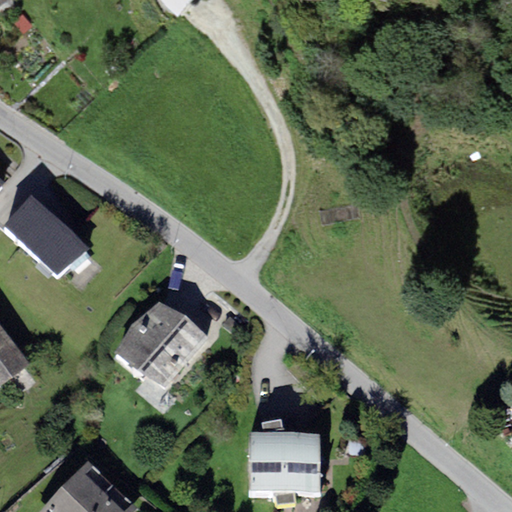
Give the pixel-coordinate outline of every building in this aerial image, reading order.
[(0,0),(0,8),(10,0),(0,0)] [(33,196),(4,227),(57,276),(88,248),(33,196)] [(116,351),(163,389),(209,339),(162,301),(136,325),(116,351)] [(37,368),(0,321),(0,391),(2,395),(37,368)] [(264,434),(284,434),(282,421),(263,424),(264,434)] [(264,434),(249,434),(248,490),(318,492),(319,435),(284,434),(264,434)] [(89,461),(40,511),(138,511),(140,510),(89,461)]
